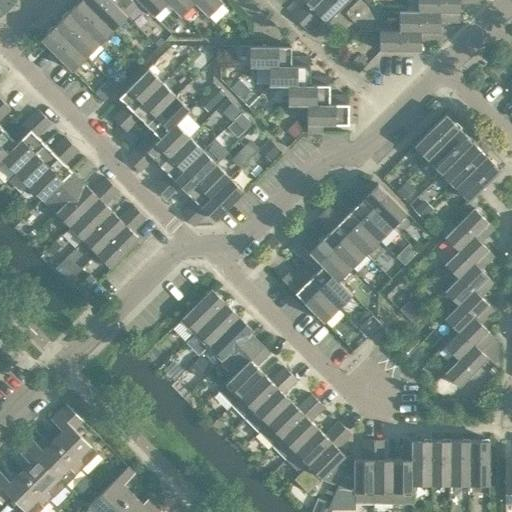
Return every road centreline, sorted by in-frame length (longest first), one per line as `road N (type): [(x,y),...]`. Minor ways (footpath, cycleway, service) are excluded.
road 1 (residential): [(221,261),(322,159),(351,158),(441,70)]
road 2 (residential): [(185,240),(0,43)]
road 3 (residential): [(0,424),(185,240)]
road 4 (residential): [(367,410),(221,261)]
